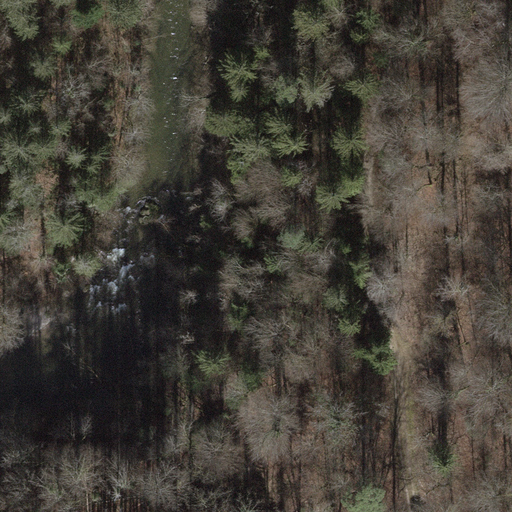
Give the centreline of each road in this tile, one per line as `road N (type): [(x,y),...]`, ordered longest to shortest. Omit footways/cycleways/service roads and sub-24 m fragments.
road 1 (track): [(419,0),(379,110),(366,195),(399,359)]
road 2 (track): [(399,359),(479,511)]
